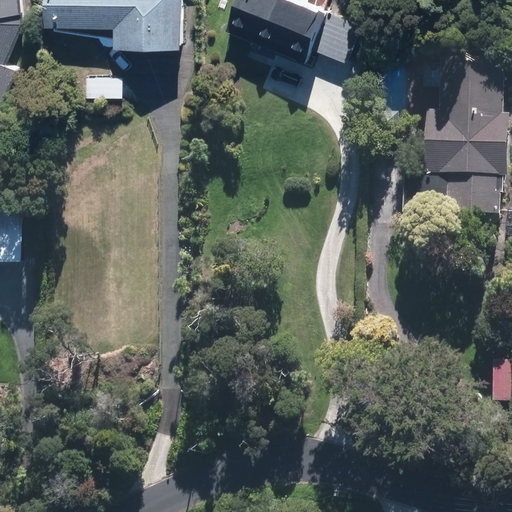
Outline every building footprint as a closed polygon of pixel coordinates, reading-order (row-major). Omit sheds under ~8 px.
[(0,0),(0,114),(7,98),(20,103),(34,70),(20,63),(36,23),(34,13),(37,13),(34,0),(0,0)] [(200,0),(59,0),(59,27),(136,28),(135,47),(200,47),(200,0)] [(250,0),(239,31),(325,64),(330,52),(359,63),(374,25),(342,14),(343,11),(314,0),(250,0)] [(404,172),(403,216),(499,219),(500,196),(498,196),(499,180),(506,180),(508,118),(501,118),(503,64),(439,62),(438,114),(427,113),(425,173),(404,172)] [(124,79),(84,78),(83,101),(124,103),(124,79)] [(35,217),(0,216),(0,266),(35,266),(35,217)] [(510,364),(492,363),(491,408),(510,408),(510,364)]
